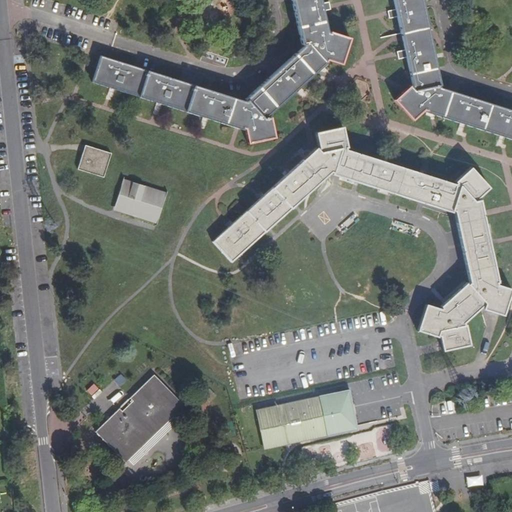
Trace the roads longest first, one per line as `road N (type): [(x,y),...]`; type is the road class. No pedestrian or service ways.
road 1 (residential): [(54,511),(0,0)]
road 2 (tertiary): [(511,442),(225,511)]
road 3 (tertiary): [(265,511),(511,454)]
